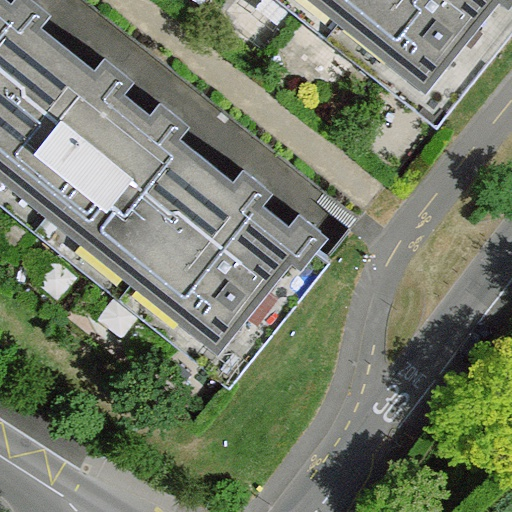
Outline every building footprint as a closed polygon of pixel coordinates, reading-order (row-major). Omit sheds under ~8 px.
[(0,0),(0,105),(65,24),(34,0),(0,0)] [(311,0),(280,0),(299,15),(311,0)] [(511,33),(511,0),(311,0),(299,15),(383,82),(438,126),(511,33)] [(205,134),(65,24),(0,105),(0,197),(95,275),(205,134)] [(345,247),(205,134),(95,275),(231,385),(345,247)]
